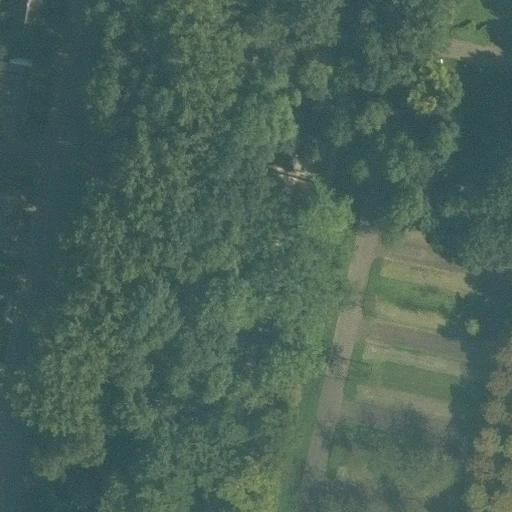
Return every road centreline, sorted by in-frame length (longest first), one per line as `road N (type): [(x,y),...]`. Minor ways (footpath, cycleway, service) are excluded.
road 1 (unclassified): [(11,508),(63,155)]
road 2 (track): [(213,511),(270,265)]
road 3 (unclassified): [(63,155),(89,0)]
